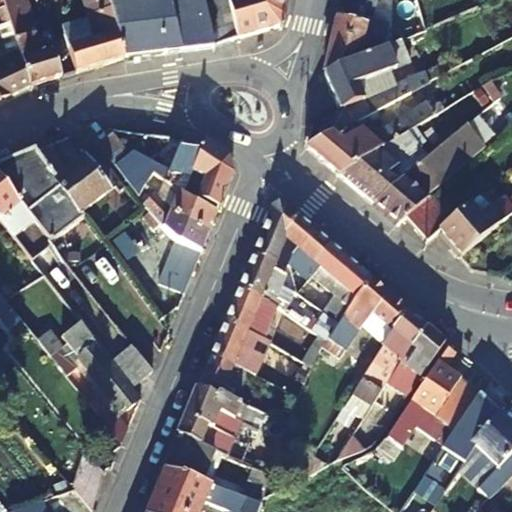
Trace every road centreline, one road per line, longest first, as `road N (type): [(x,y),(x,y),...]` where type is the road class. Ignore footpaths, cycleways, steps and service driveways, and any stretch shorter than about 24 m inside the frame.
road 1 (residential): [(247,148),(252,181),(244,206),(115,511)]
road 2 (tertiary): [(510,317),(433,294),(299,187)]
